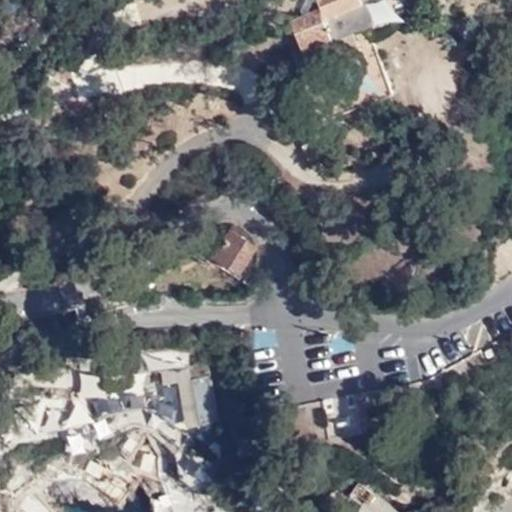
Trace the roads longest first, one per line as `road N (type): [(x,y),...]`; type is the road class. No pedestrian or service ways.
road 1 (residential): [(0,309),(75,289),(162,224),(234,213),(272,243),(278,314)]
road 2 (residential): [(0,355),(135,321),(278,314)]
road 3 (residential): [(278,314),(430,324),(459,319),(511,289)]
